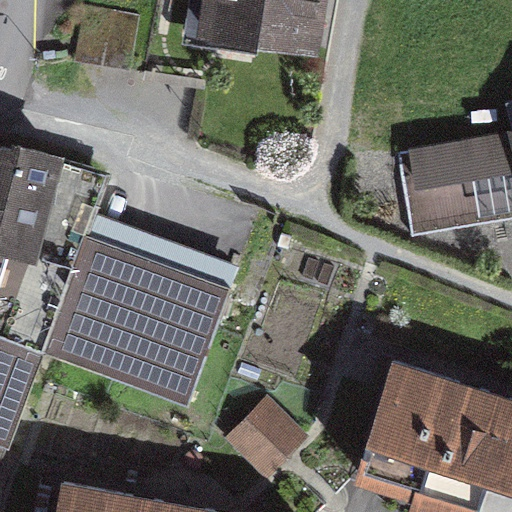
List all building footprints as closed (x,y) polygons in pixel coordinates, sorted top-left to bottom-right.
[(189,0),(185,28),(308,47),(314,0),(189,0)] [(139,15),(83,5),(73,61),(129,72),(139,15)] [(511,101),(510,102),(511,110),(511,133),(396,153),(411,236),(511,217),(511,101)] [(0,438),(7,441),(42,349),(85,232),(108,172),(18,147),(16,152),(0,147),(0,438)] [(229,288),(85,232),(42,349),(185,403),(229,288)] [(511,511),(511,398),(394,360),(357,471),(416,490),(411,503),(438,511),(511,511)] [(266,396),(225,438),(267,479),(308,437),(266,396)] [(226,511),(179,503),(149,497),(64,481),(57,511),(226,511)]
